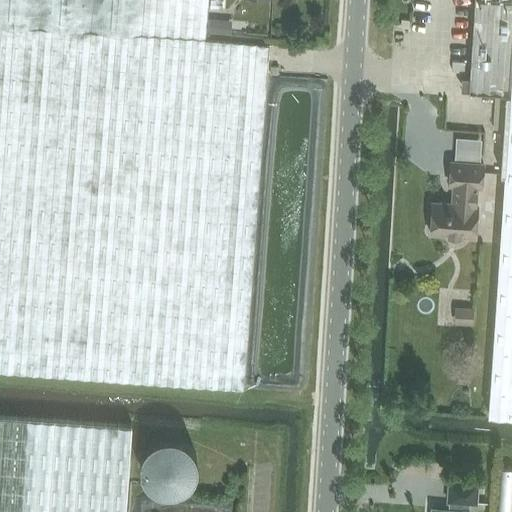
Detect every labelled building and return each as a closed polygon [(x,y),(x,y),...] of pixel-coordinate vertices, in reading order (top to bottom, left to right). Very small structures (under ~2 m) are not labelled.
[(0,0),(0,372),(243,391),(268,54),(207,49),(210,0),(0,0)] [(474,0),(469,89),(507,93),(486,413),(511,414),(511,1),(480,0),(474,0)] [(209,19),(208,33),(231,34),(232,21),(209,19)] [(451,161),(449,184),(453,185),(452,203),(432,201),(430,233),(475,236),(477,205),(476,204),(477,187),(481,187),(483,163),(451,161)] [(473,325),(473,309),(459,308),(459,324),(473,325)] [(0,511),(125,511),(132,425),(0,415),(0,511)] [(433,508),(432,511),(469,511),(468,510),(468,502),(476,502),(477,482),(450,480),(448,500),(450,501),(450,510),(435,509),(435,508),(433,508)]
